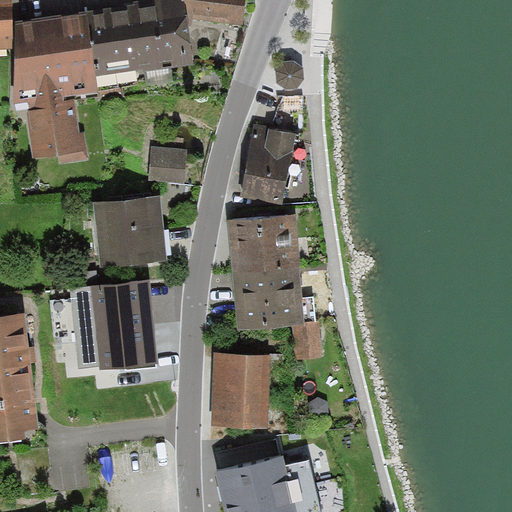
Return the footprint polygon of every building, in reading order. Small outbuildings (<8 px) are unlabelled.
[(0,0),(0,51),(13,50),(12,0),(0,0)] [(135,6),(87,14),(96,78),(143,70),(143,74),(193,66),(185,17),(182,0),(156,0),(135,3),(135,6)] [(182,0),(185,17),(243,25),(245,0),(182,0)] [(15,23),(15,106),(29,104),(64,100),(98,95),(96,78),(87,14),(15,23)] [(294,62),(283,62),(276,73),(278,84),(287,90),(298,89),(304,79),(303,68),(294,62)] [(64,100),(29,104),(30,111),(26,112),(32,160),(57,157),(59,164),(89,160),(85,132),(80,133),(75,101),(64,103),(64,100)] [(272,128),(254,125),(243,187),(241,198),(283,206),(297,136),(284,133),(271,131),(272,128)] [(152,147),(150,181),(185,184),(187,150),(152,147)] [(166,243),(161,199),(93,207),(101,270),(168,262),(166,243)] [(230,248),(233,273),(299,268),(301,268),(297,215),(228,221),(230,248)] [(305,325),(299,268),(233,273),(235,296),(238,331),(293,326),(305,325)] [(150,281),(91,288),(99,368),(100,372),(159,365),(154,316),(150,281)] [(99,368),(91,288),(70,290),(79,370),(99,368)] [(26,315),(0,318),(0,444),(25,442),(24,432),(38,430),(30,357),(26,315)] [(319,324),(305,325),(293,326),(296,360),(322,358),(319,324)] [(271,357),(214,355),(211,428),(267,431),(271,357)] [(285,459),(216,475),(225,511),(321,511),(310,462),(287,468),(285,459)]
